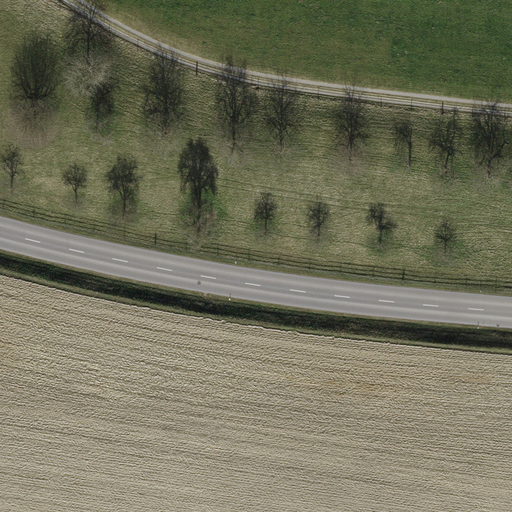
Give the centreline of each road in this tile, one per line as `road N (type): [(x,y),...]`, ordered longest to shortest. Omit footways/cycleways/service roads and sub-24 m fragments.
road 1 (tertiary): [(0,233),(249,286),(511,314)]
road 2 (track): [(72,0),(200,67),(312,91),(511,111)]
